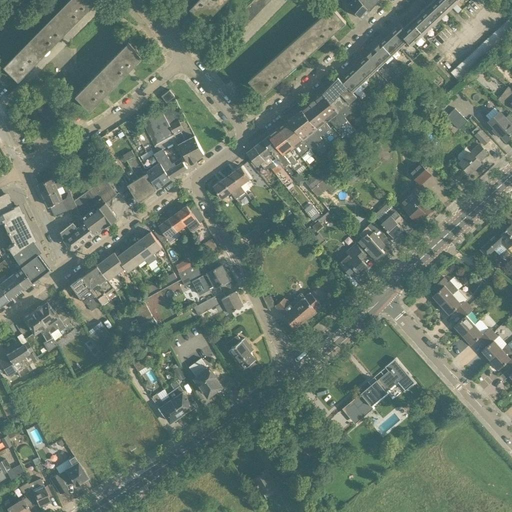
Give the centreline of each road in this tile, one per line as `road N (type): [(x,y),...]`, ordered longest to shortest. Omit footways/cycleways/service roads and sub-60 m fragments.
road 1 (tertiary): [(97,511),(290,369)]
road 2 (residential): [(290,369),(190,179)]
road 3 (residential): [(399,0),(240,135)]
road 4 (residential): [(21,174),(100,130),(181,60)]
road 5 (residential): [(511,441),(379,295)]
road 6 (tertiary): [(379,295),(511,176)]
road 7 (residential): [(190,179),(67,268)]
